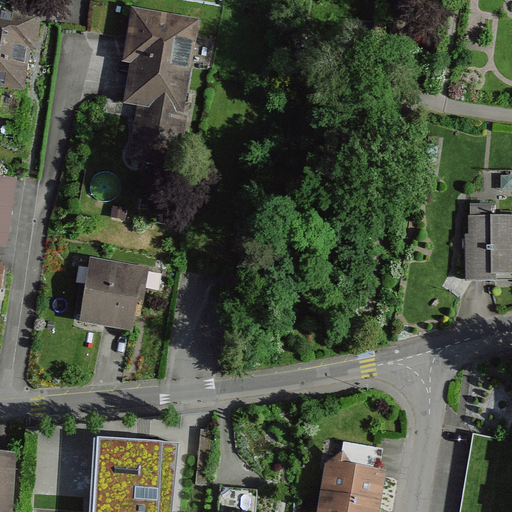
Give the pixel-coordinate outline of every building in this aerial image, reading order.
[(182,169),(203,18),(135,9),(123,100),(141,103),(132,162),(182,169)] [(0,91),(25,96),(38,21),(0,14),(0,91)] [(0,254),(13,256),(22,180),(0,177),(0,254)] [(511,218),(467,218),(467,236),(464,236),(465,285),(496,285),(496,279),(511,279),(511,218)] [(134,336),(146,272),(92,262),(80,326),(134,336)] [(180,511),(184,450),(100,445),(96,511),(180,511)] [(13,511),(16,460),(0,458),(0,511),(13,511)] [(377,511),(385,474),(327,462),(317,511),(377,511)]
